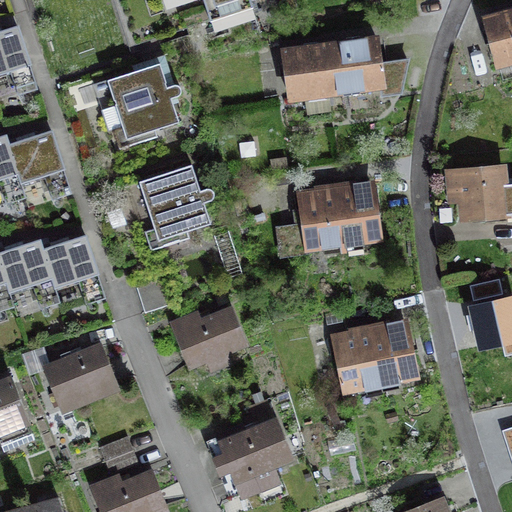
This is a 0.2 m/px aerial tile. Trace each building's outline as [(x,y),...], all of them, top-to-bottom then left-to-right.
[(145,0),(150,16),(192,3),(202,34),(244,21),(237,0),(145,0)] [(511,15),(475,26),(490,75),(511,68),(511,15)] [(0,79),(28,70),(15,32),(0,36),(0,79)] [(371,46),(274,58),(281,111),(378,99),(371,46)] [(156,66),(102,83),(122,145),(178,127),(170,104),(177,102),(174,94),(172,88),(164,90),(156,66)] [(19,176),(22,187),(62,174),(50,137),(10,150),(19,176)] [(0,182),(19,176),(10,150),(7,139),(0,141),(0,182)] [(185,169),(133,186),(151,243),(202,226),(196,208),(203,205),(207,199),(204,194),(200,194),(193,196),(185,169)] [(511,174),(511,169),(446,173),(448,210),(464,209),(465,226),(511,222),(511,174)] [(369,182),(330,188),(338,250),(378,244),(369,182)] [(302,254),(338,250),(330,188),(294,193),(302,254)] [(51,281),(54,291),(96,277),(84,241),(42,255),(51,281)] [(0,268),(6,285),(9,295),(51,281),(42,255),(39,245),(0,257),(0,268)] [(161,278),(134,287),(143,314),(169,306),(161,278)] [(500,282),(470,289),(473,301),(503,294),(500,282)] [(473,354),(511,345),(511,296),(462,308),(473,354)] [(194,314),(165,324),(182,372),(201,366),(204,374),(229,366),(225,353),(242,347),(229,310),(197,322),(194,314)] [(364,329),(377,388),(417,379),(404,321),(364,329)] [(339,396),(377,388),(364,329),(326,337),(339,396)] [(46,365),(38,368),(40,374),(56,418),(115,397),(97,347),(46,365)] [(41,350),(20,358),(27,378),(40,374),(38,368),(46,365),(41,350)] [(0,435),(23,427),(4,377),(0,378),(0,435)] [(273,420),(217,444),(221,456),(204,463),(211,478),(224,472),(237,503),(278,486),(271,469),(290,461),(273,420)] [(97,452),(102,465),(132,453),(127,440),(97,452)] [(137,465),(132,453),(102,465),(107,477),(137,465)] [(116,477),(85,489),(94,511),(164,511),(149,474),(119,486),(116,477)] [(444,511),(439,498),(402,511),(444,511)] [(55,511),(52,499),(7,511),(55,511)]
